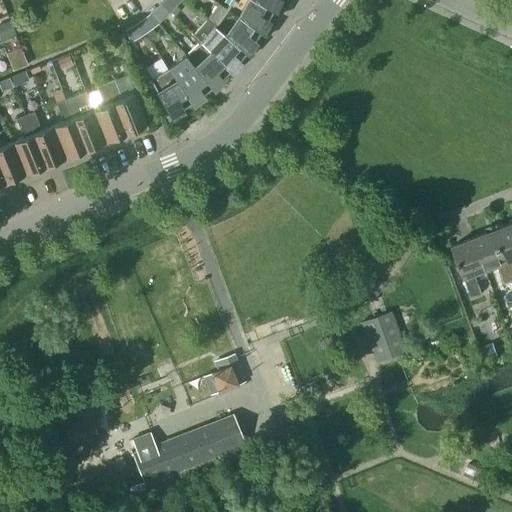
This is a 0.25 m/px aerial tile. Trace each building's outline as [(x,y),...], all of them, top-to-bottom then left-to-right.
[(162,0),(160,3),(170,12),(177,4),(180,0),(162,0)] [(229,0),(229,1),(226,7),(260,28),(262,24),(268,15),(272,7),(257,0),(229,0)] [(217,2),(206,18),(246,48),(248,45),(255,36),(260,28),(226,7),(225,8),(217,2)] [(149,13),(157,23),(166,16),(170,12),(160,3),(157,7),(149,13)] [(137,22),(137,23),(144,33),(153,27),(157,23),(149,13),(145,17),(137,22)] [(206,19),(193,33),(200,39),(199,40),(229,68),(232,64),(240,56),(246,49),(246,48),(206,18),(206,19)] [(15,35),(9,21),(0,24),(0,25),(5,38),(15,35)] [(132,25),(125,30),(130,42),(139,37),(144,33),(137,23),(132,25)] [(190,50),(184,54),(211,85),(214,82),(222,75),(229,68),(199,40),(195,45),(190,50)] [(27,65),(20,47),(6,52),(14,70),(27,65)] [(69,54),(56,59),(60,69),(72,64),(69,54)] [(174,63),(168,67),(191,100),(195,97),(203,91),(211,85),(184,54),(179,59),(174,63)] [(40,70),(38,65),(29,69),(31,73),(40,70)] [(156,75),(150,79),(168,114),(191,100),(168,67),(162,71),(156,75)] [(24,71),(10,76),(15,89),(29,83),(24,71)] [(132,71),(105,82),(125,132),(146,124),(135,96),(141,93),(132,71)] [(9,77),(0,80),(0,88),(0,89),(13,85),(9,77)] [(105,140),(125,132),(105,82),(96,86),(103,104),(92,109),(105,140)] [(73,95),(64,98),(85,148),(105,140),(92,109),(84,90),(73,95)] [(64,157),(85,148),(64,98),(55,102),(63,121),(52,125),(64,157)] [(33,111),(24,114),(44,165),(64,157),(52,125),(41,129),(33,111)] [(24,173),(44,165),(24,114),(15,118),(23,137),(12,141),(24,173)] [(0,143),(0,170),(4,181),(24,173),(12,141),(1,145),(0,143)] [(511,222),(494,229),(511,277),(511,222)] [(504,284),(511,280),(511,277),(494,229),(474,237),(486,269),(497,265),(504,284)] [(474,273),(486,269),(474,237),(452,245),(471,296),(482,292),(474,273)] [(365,284),(376,295),(385,286),(374,275),(365,284)] [(361,321),(375,361),(406,351),(391,310),(361,321)] [(484,359),(498,354),(493,342),(479,347),(484,359)] [(204,377),(211,396),(246,383),(235,355),(215,361),(218,371),(204,377)] [(232,414),(177,436),(155,444),(151,433),(127,442),(143,482),(243,442),(232,414)]
